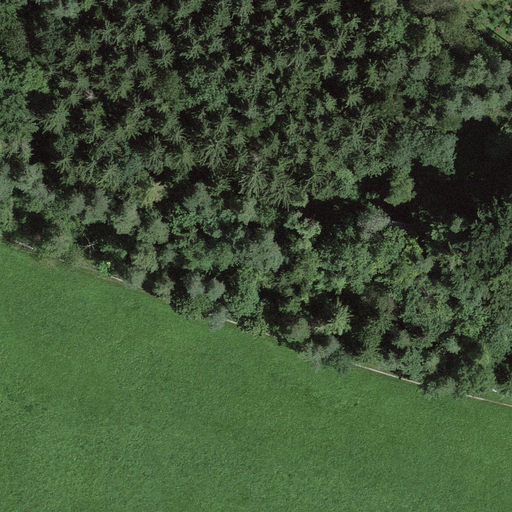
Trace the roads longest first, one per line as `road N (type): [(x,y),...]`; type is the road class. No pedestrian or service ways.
road 1 (track): [(511,403),(365,363),(0,237)]
road 2 (track): [(511,171),(403,209),(337,208),(55,136)]
